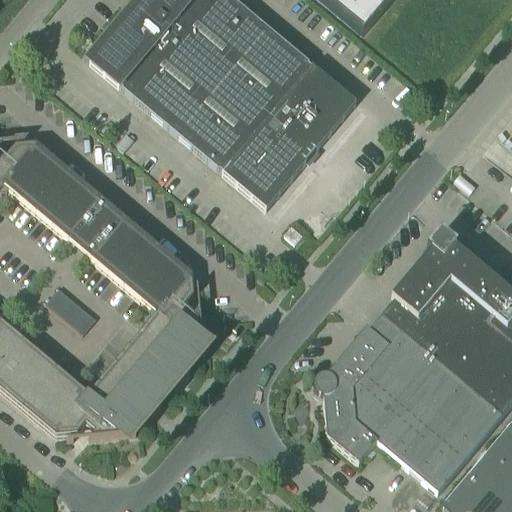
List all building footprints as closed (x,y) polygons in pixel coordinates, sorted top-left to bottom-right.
[(355,109),(225,0),(145,0),(136,11),(133,8),(127,15),(131,17),(88,68),(265,216),(307,166),(310,168),(316,162),(312,159),(355,109)] [(314,0),(362,40),(396,0),(314,0)] [(0,328),(1,328),(0,327),(0,198),(6,198),(7,196),(18,205),(69,247),(97,213),(99,215),(104,209),(104,210),(105,209),(101,205),(86,192),(35,150),(14,151),(5,162),(0,158),(0,149),(0,150),(0,149),(2,149),(2,148),(0,147),(0,328)] [(21,345),(0,369),(0,396),(55,442),(75,441),(84,430),(93,438),(89,443),(88,443),(88,444),(89,444),(135,440),(134,439),(133,439),(149,420),(158,410),(201,358),(201,360),(202,359),(198,313),(197,313),(197,314),(193,319),(183,312),(192,301),(191,280),(190,279),(142,238),(141,238),(141,237),(140,237),(140,238),(139,238),(124,225),(120,221),(119,222),(120,223),(115,228),(117,230),(89,264),(139,307),(150,315),(148,317),(149,323),(150,325),(142,335),(100,385),(91,395),(90,394),(83,394),(82,396),(72,387),(21,345)] [(301,241),(290,232),(282,241),(293,250),(301,241)] [(436,500),(511,409),(511,284),(503,295),(453,253),(456,250),(439,236),(425,253),(430,257),(389,305),(393,307),(368,336),(365,334),(326,381),(323,381),(321,381),(319,382),(317,383),(315,385),(314,387),(313,389),(312,391),(312,394),(313,396),(314,399),(316,401),(319,402),(322,403),(325,444),(357,471),(375,449),(436,500)] [(511,511),(511,442),(504,436),(442,511),(443,511),(511,511)]
